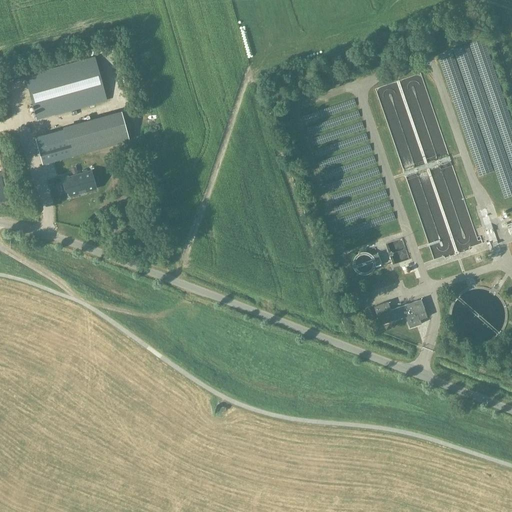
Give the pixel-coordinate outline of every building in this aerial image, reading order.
[(94,58),(24,77),(36,120),(106,100),(94,58)] [(63,130),(35,137),(42,164),(70,157),(129,140),(121,111),(62,127),(63,130)] [(89,171),(64,178),(69,196),(94,189),(89,171)] [(501,252),(486,209),(479,211),(485,228),(482,229),(491,255),(501,252)] [(374,306),(380,325),(405,316),(409,328),(421,324),(420,320),(427,317),(421,299),(391,310),(388,302),(374,306)] [(368,322),(373,320),(369,309),(363,311),(368,322)]
